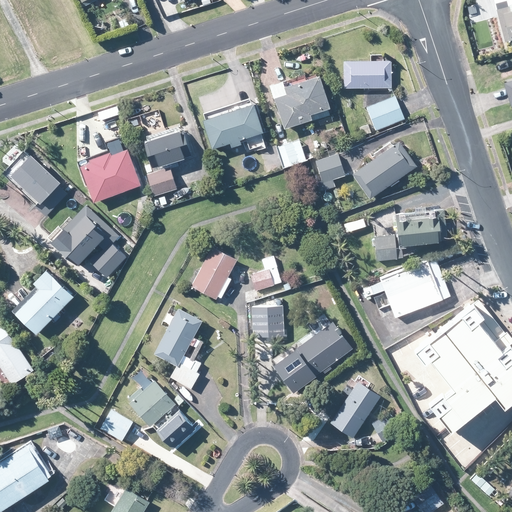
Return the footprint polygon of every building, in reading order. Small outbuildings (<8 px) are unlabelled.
[(511,10),(508,11),(507,6),(495,9),(504,41),(511,39),(511,10)] [(119,20),(122,27),(130,23),(124,12),(117,15),(119,20)] [(365,85),(394,85),(394,58),(372,58),(347,59),(347,85),(365,85)] [(315,110),(330,105),(335,104),(325,72),(309,77),(291,82),(290,78),(290,77),(285,78),(275,81),(279,95),(280,95),(282,102),(289,125),(303,120),(307,119),(312,118),(317,116),(315,110)] [(511,81),(503,84),(510,108),(511,107),(511,81)] [(407,117),(399,99),(397,94),(369,105),(379,128),(384,126),(407,117)] [(268,128),(260,100),(254,102),(254,99),(248,101),(241,103),(227,107),(228,110),(208,116),(217,145),(234,140),(235,144),(238,143),(246,141),(244,135),(268,128)] [(364,112),(363,108),(361,104),(353,107),(356,115),(364,112)] [(365,133),(371,131),(373,130),(370,122),(368,123),(362,126),(365,133)] [(194,153),(186,127),(183,127),(182,125),(161,131),(159,126),(145,130),(147,135),(150,134),(151,138),(147,139),(155,165),(171,160),(194,153)] [(305,147),(304,145),(302,137),(287,142),(285,143),(282,144),(280,144),(287,165),(309,158),(305,147)] [(373,196),(420,163),(403,138),(395,144),(393,140),(376,152),(377,153),(378,155),(372,159),(361,168),(356,171),(373,196)] [(140,183),(145,182),(132,146),(127,147),(117,151),(115,148),(95,155),(96,158),(86,162),(93,181),(99,198),(140,183)] [(68,185),(71,182),(67,177),(65,179),(37,151),(35,153),(17,171),(44,197),(38,203),(49,213),(70,191),(69,190),(61,183),(63,181),(68,185)] [(349,181),(347,175),(346,172),(348,172),(341,151),(319,158),(329,188),(349,181)] [(156,193),(179,186),(173,165),(150,172),(156,193)] [(110,275),(129,254),(115,241),(123,232),(89,201),(70,222),(67,225),(69,226),(58,237),(82,260),(84,257),(86,259),(102,241),(107,245),(94,260),(110,275)] [(450,231),(449,224),(448,207),(440,207),(402,211),(400,211),(402,231),(402,241),(414,240),(450,237),(450,231)] [(380,258),(392,257),(400,256),(397,232),(378,234),(380,258)] [(229,278),(231,273),(240,257),(216,243),(195,282),(219,296),(229,278)] [(445,275),(441,265),(437,254),(383,275),(385,279),(366,286),(369,294),(374,292),(387,287),(397,310),(398,315),(452,293),(445,275)] [(64,307),(79,292),(52,265),(39,278),(45,284),(35,294),(21,309),(41,330),(51,320),(56,315),(59,318),(64,313),(61,310),(64,307)] [(258,289),(261,297),(286,290),(278,265),(269,267),(261,270),(253,272),(255,276),(258,289)] [(301,285),(316,281),(314,273),(299,277),(301,285)] [(254,303),(255,333),(282,332),(281,302),(254,303)] [(511,353),(505,344),(502,347),(469,304),(410,351),(420,363),(426,359),(450,389),(439,397),(437,394),(425,404),(446,430),(490,396),(500,407),(511,397),(511,353)] [(193,341),(197,334),(206,317),(182,305),(180,309),(178,312),(171,325),(158,351),(180,362),(173,375),(194,386),(202,371),(199,369),(204,361),(197,358),(192,356),(187,353),(190,347),(193,341)] [(22,344),(17,335),(6,319),(4,320),(0,322),(0,359),(14,382),(36,368),(36,367),(22,344)] [(289,390),(351,346),(333,320),(271,364),(289,390)] [(175,404),(179,401),(158,378),(157,379),(151,384),(148,380),(132,394),(135,398),(133,399),(153,421),(154,423),(175,404)] [(383,393),(370,384),(361,378),(354,388),(334,420),(357,434),(369,415),(371,412),(383,393)] [(134,421),(135,419),(114,407),(103,426),(125,438),(134,421)] [(177,445),(199,426),(182,407),(180,408),(160,427),(177,445)] [(381,432),(384,437),(385,439),(404,428),(393,410),(380,418),(377,420),(374,421),(381,432)] [(45,430),(48,437),(68,430),(66,423),(45,430)] [(55,472),(42,452),(34,439),(16,450),(2,459),(0,460),(0,507),(2,506),(3,508),(38,486),(54,476),(52,474),(55,472)] [(496,489),(474,472),(469,480),(491,496),(496,489)] [(427,511),(429,511),(446,500),(429,478),(412,491),(414,494),(427,511)] [(144,511),(153,498),(130,484),(128,488),(117,504),(112,511),(144,511)] [(103,487),(96,495),(104,502),(111,494),(103,487)]
